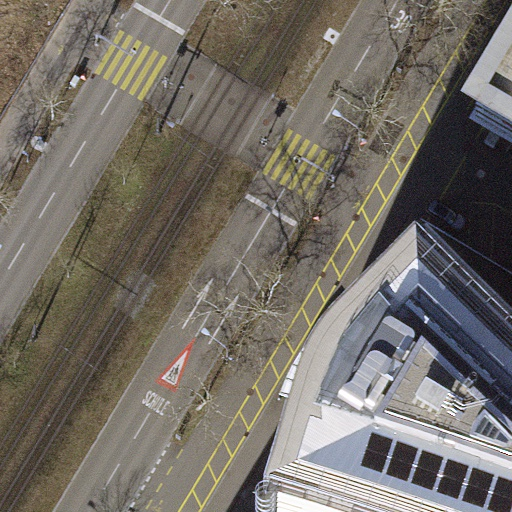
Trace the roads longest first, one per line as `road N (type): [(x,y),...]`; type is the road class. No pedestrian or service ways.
road 1 (secondary): [(91,511),(398,0)]
road 2 (secondary): [(172,0),(0,283)]
